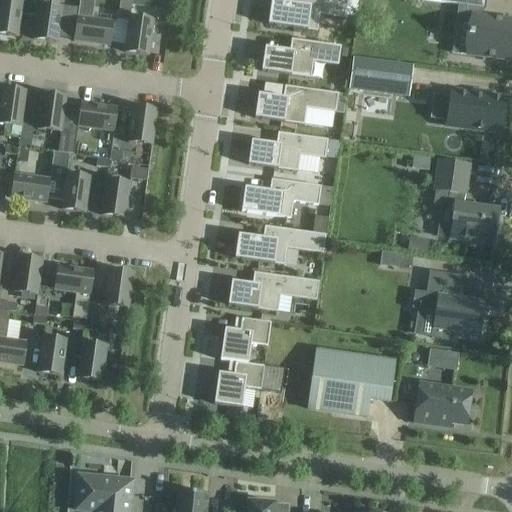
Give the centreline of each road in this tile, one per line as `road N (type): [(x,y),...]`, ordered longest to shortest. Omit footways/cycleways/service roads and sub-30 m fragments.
road 1 (unclassified): [(511,491),(158,442)]
road 2 (residential): [(209,95),(0,65)]
road 3 (residential): [(0,231),(185,258)]
road 4 (residential): [(158,442),(185,258)]
road 5 (residential): [(185,258),(209,95)]
road 6 (unclassified): [(158,442),(0,417)]
